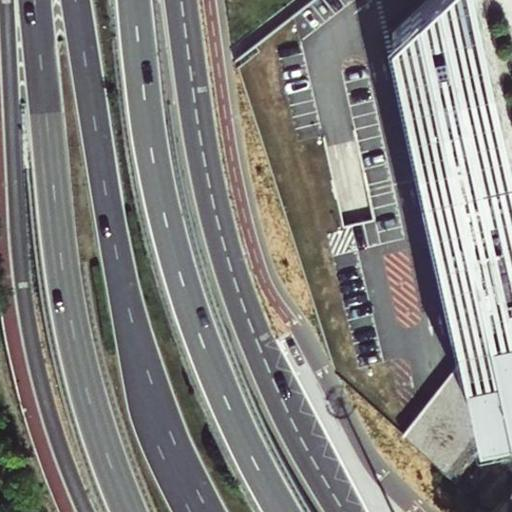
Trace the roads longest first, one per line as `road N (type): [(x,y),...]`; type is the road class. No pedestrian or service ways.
road 1 (trunk): [(342,511),(265,366),(228,265),(199,144),(180,0)]
road 2 (trunk): [(284,511),(228,405),(176,264),(152,165),(133,0)]
road 3 (trunk): [(75,0),(135,351),(160,433),(198,511)]
road 4 (trunk): [(34,0),(70,318),(127,511)]
